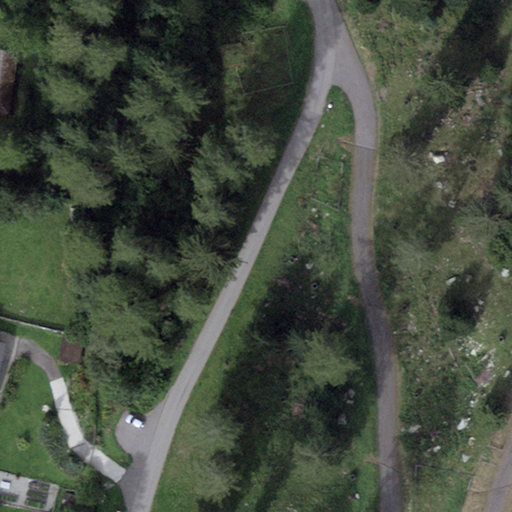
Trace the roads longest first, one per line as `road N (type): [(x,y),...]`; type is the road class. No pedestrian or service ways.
road 1 (residential): [(150,511),(195,363),(267,229),(328,56),(312,0)]
road 2 (track): [(328,56),(349,52),(365,129),(360,277),(384,383),(390,511)]
